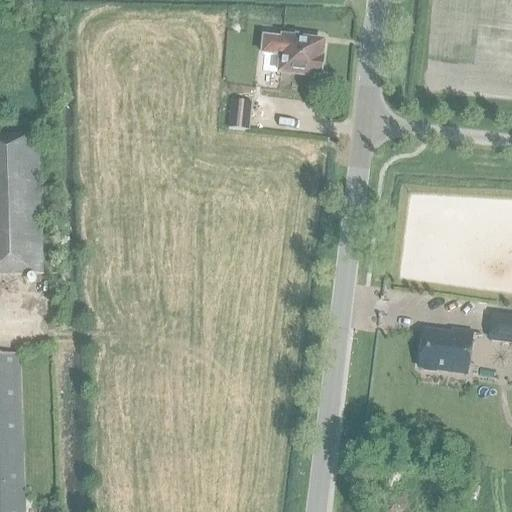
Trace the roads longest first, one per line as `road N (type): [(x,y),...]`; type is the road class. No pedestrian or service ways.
road 1 (tertiary): [(314,511),(361,124)]
road 2 (unclassified): [(511,142),(361,124)]
road 3 (tertiary): [(361,124),(377,0)]
